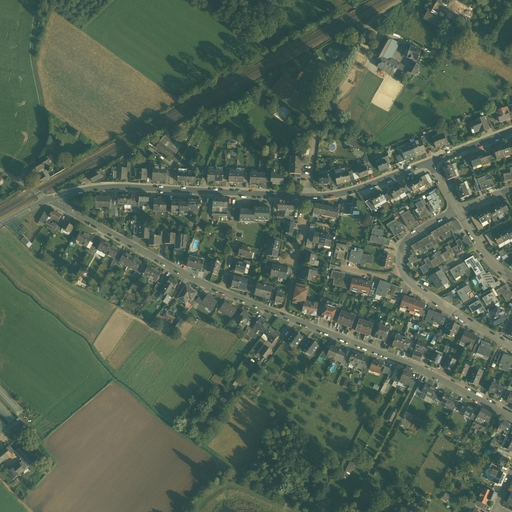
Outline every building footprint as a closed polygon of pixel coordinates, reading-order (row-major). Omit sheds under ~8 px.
[(434,0),(429,9),(434,13),(439,4),(441,0),(434,0)] [(458,19),(467,24),(474,12),(456,0),(448,12),(458,19)] [(434,13),(440,16),(442,13),(445,8),(439,4),(434,13)] [(439,29),(445,19),(444,19),(440,16),(434,13),(429,9),(423,19),(439,29)] [(448,12),(446,16),(444,19),(445,19),(445,18),(455,24),(458,19),(448,12)] [(374,59),(380,62),(382,58),(389,62),(391,59),(399,44),(386,37),(374,59)] [(421,50),(410,47),(409,50),(408,55),(407,59),(417,62),(421,50)] [(330,48),(325,55),(331,58),(335,51),(330,48)] [(393,77),(398,67),(393,64),(389,62),(382,58),(380,62),(376,68),(393,77)] [(412,75),(414,76),(419,67),(412,63),(408,73),(412,75)] [(404,66),(400,64),(398,67),(393,77),(398,79),(404,66)] [(294,82),(284,74),(272,90),(282,98),(294,82)] [(315,85),(307,82),(302,96),(309,99),(315,85)] [(262,98),(269,104),(270,103),(267,100),(268,99),(264,95),(262,98)] [(275,112),(287,122),(293,114),(281,104),(275,112)] [(501,121),(502,122),(506,120),(506,119),(509,118),(507,114),(509,114),(509,113),(507,108),(498,111),(498,113),(495,114),(498,122),(501,121)] [(287,122),(275,112),(272,115),(284,124),(287,122)] [(480,133),(481,133),(483,133),(484,131),(488,130),(487,126),(484,118),(470,123),(471,127),(471,128),(473,127),(475,133),(479,131),(480,133)] [(173,135),(178,138),(182,132),(177,129),(172,134),(173,135)] [(434,144),(436,149),(448,145),(445,137),(443,134),(433,138),(435,143),(434,144)] [(163,139),(173,146),(175,143),(165,136),(163,139)] [(172,147),(173,146),(163,139),(162,140),(167,143),(170,145),(172,147)] [(415,142),(411,144),(416,157),(426,153),(421,140),(415,142)] [(172,159),(175,154),(169,150),(167,148),(164,146),(160,143),(156,148),(172,159)] [(416,157),(411,144),(406,146),(407,148),(401,151),(401,150),(400,150),(402,155),(405,161),(416,157)] [(507,145),(500,147),(504,156),(504,157),(511,154),(509,149),(507,145)] [(497,159),(504,156),(500,147),(492,150),(494,155),(496,159),(497,159)] [(363,160),(366,155),(356,149),(353,155),(363,160)] [(485,153),(478,156),(481,165),(488,163),(489,163),(487,158),(485,153)] [(405,161),(402,155),(396,157),(399,163),(405,161)] [(482,167),(481,165),(478,156),(478,155),(469,159),(471,164),(474,170),(482,167)] [(294,174),(299,175),(300,158),(290,157),(290,174),(294,174)] [(35,168),(37,172),(43,169),(49,165),(45,158),(40,161),(41,162),(37,164),(38,166),(36,167),(35,168)] [(385,161),(381,163),(380,160),(376,161),(377,164),(379,172),(388,168),(387,164),(385,161)] [(443,169),(445,175),(454,171),(451,165),(446,168),(443,169)] [(152,181),(166,182),(166,175),(167,169),(167,168),(153,167),(153,175),(152,181)] [(366,168),(365,168),(361,170),(357,171),(358,173),(360,179),(369,175),(367,172),(366,168)] [(503,175),(505,183),(511,181),(511,168),(509,169),(509,174),(503,175)] [(37,172),(35,173),(34,175),(35,175),(36,177),(45,172),(43,169),(37,172)] [(116,179),(126,180),(127,172),(127,169),(121,169),(117,169),(117,172),(116,179)] [(135,180),(146,181),(147,174),(147,170),(136,170),(137,170),(137,176),(135,176),(135,180)] [(456,177),(454,171),(445,175),(448,181),(453,179),(456,177)] [(47,175),(45,172),(36,177),(34,178),(36,180),(38,185),(49,179),(47,175)] [(207,181),(215,181),(215,172),(213,172),(209,172),(208,172),(207,174),(207,180),(207,181)] [(223,173),(215,172),(215,181),(222,182),(222,180),(223,173)] [(273,184),(283,184),(283,178),(283,177),(282,177),(282,176),(277,176),(277,172),(271,172),(271,182),(273,182),(273,184)] [(350,182),(350,181),(348,172),(345,173),(335,175),(334,175),(335,178),(336,183),(337,185),(350,182)] [(89,177),(92,183),(100,179),(96,173),(89,177)] [(186,182),(187,174),(178,173),(178,180),(177,182),(186,182)] [(236,183),(236,173),(230,173),(229,173),(228,181),(228,182),(236,183)] [(195,174),(187,174),(186,182),(195,183),(195,174)] [(249,183),(257,184),(258,174),(250,174),(250,176),(250,182),(249,183)] [(265,175),(258,174),(257,184),(265,184),(265,183),(265,177),(265,175)] [(328,184),(328,179),(328,175),(321,175),(319,175),(319,184),(323,184),(323,185),(328,184)] [(424,186),(426,189),(430,186),(429,184),(428,183),(427,181),(425,176),(424,176),(420,179),(424,186)] [(482,190),(482,191),(494,187),(492,179),(490,180),(487,181),(485,177),(478,180),(480,185),(482,190)] [(420,178),(414,182),(419,189),(424,186),(420,179),(420,178)] [(413,193),(419,189),(414,182),(409,185),(409,186),(413,192),(413,193)] [(455,187),(458,194),(466,190),(464,184),(462,185),(456,187),(455,187)] [(400,185),(395,189),(399,196),(404,193),(405,193),(403,190),(400,185)] [(394,199),(399,196),(395,189),(389,192),(390,193),(393,199),(394,200),(394,199)] [(468,196),(466,190),(458,194),(460,199),(468,196)] [(381,192),(375,195),(380,203),(385,200),(383,196),(381,192)] [(432,208),(434,211),(440,208),(439,205),(437,202),(439,200),(435,193),(430,196),(433,200),(429,202),(432,208)] [(147,207),(148,207),(149,202),(149,195),(139,195),(139,204),(139,206),(143,207),(147,207)] [(374,206),(380,203),(375,195),(370,199),(370,200),(374,206)] [(106,208),(110,208),(110,203),(110,201),(110,198),(96,197),(96,208),(100,208),(100,207),(106,207),(106,208)] [(155,211),(165,212),(166,199),(160,199),(159,200),(155,200),(154,205),(154,207),(155,207),(155,211)] [(188,216),(188,214),(189,212),(197,212),(198,207),(200,207),(201,206),(201,202),(193,201),(193,200),(192,200),(192,201),(188,200),(188,203),(188,204),(180,204),(180,202),(172,202),(171,208),(171,213),(179,213),(179,215),(179,216),(181,216),(181,215),(184,215),(188,215),(188,216)] [(365,203),(369,208),(374,206),(370,200),(365,203)] [(282,211),(286,211),(286,202),(282,202),(277,201),(277,206),(278,206),(278,211),(282,211)] [(418,215),(421,220),(429,215),(424,206),(421,201),(415,205),(417,209),(420,214),(418,215)] [(290,202),(286,202),(286,211),(289,211),(293,211),(294,206),(295,202),(290,202)] [(346,215),(351,215),(351,211),(353,211),(359,212),(360,202),(355,202),(355,205),(352,205),(346,204),(346,215)] [(504,203),(498,206),(503,214),(509,211),(504,203)] [(312,214),(318,215),(321,206),(315,204),(312,214)] [(498,206),(493,209),(498,217),(503,214),(498,206)] [(240,222),(254,223),(254,221),(269,221),(269,209),(254,208),(254,210),(240,210),(240,222)] [(337,209),(332,208),(330,218),(336,219),(338,212),(338,209),(337,209)] [(493,209),(488,212),(492,218),(493,220),(498,217),(493,209)] [(44,225),(45,225),(47,222),(46,221),(49,218),(49,217),(51,213),(46,210),(39,222),(44,225)] [(56,222),(58,223),(58,222),(62,216),(53,210),(51,213),(49,217),(49,218),(56,222)] [(487,210),(482,213),(487,221),(492,218),(488,212),(487,210)] [(283,219),(284,220),(286,211),(282,211),(282,215),(281,216),(277,215),(276,218),(279,219),(283,219)] [(289,211),(286,211),(284,220),(285,220),(293,221),(294,218),(289,217),(288,216),(289,211)] [(401,216),(407,227),(415,223),(409,211),(405,213),(400,216),(401,216)] [(481,224),(487,221),(482,213),(476,216),(477,218),(479,220),(480,223),(481,224)] [(387,225),(395,237),(403,232),(396,220),(395,220),(387,225)] [(441,227),(441,228),(445,234),(451,231),(453,234),(457,232),(451,221),(441,227)] [(62,229),(70,233),(73,227),(65,223),(64,226),(63,228),(62,229)] [(286,233),(292,234),(293,228),(294,228),(294,224),(293,224),(287,223),(287,225),(288,227),(287,229),(286,230),(286,233)] [(447,238),(445,234),(441,228),(438,230),(437,230),(431,233),(432,235),(435,240),(441,236),(443,240),(447,238)] [(139,239),(149,239),(149,236),(150,232),(150,229),(140,229),(140,234),(139,239)] [(370,242),(383,245),(384,239),(381,238),(383,232),(378,231),(373,229),(370,242)] [(83,246),(87,248),(90,242),(91,243),(94,239),(88,235),(81,231),(77,240),(84,244),(83,246)] [(504,231),(498,235),(503,243),(509,239),(505,232),(504,231)] [(170,242),(175,242),(176,235),(176,234),(166,233),(165,241),(165,244),(170,244),(170,242)] [(312,243),(318,244),(321,234),(314,233),(314,234),(314,237),(313,240),(312,243)] [(182,236),(176,235),(175,242),(175,245),(175,249),(176,250),(176,249),(183,250),(183,248),(186,248),(186,245),(187,236),(182,236)] [(437,245),(435,240),(432,235),(428,237),(421,241),(425,247),(428,246),(431,244),(433,247),(437,245)] [(498,246),(503,243),(498,235),(493,238),(494,240),(496,243),(498,246)] [(154,236),(149,236),(149,239),(149,246),(159,246),(159,242),(159,236),(154,236)] [(332,237),(326,236),(324,245),(330,247),(332,237)] [(458,246),(451,249),(455,256),(462,252),(462,251),(464,250),(464,251),(466,250),(460,240),(456,242),(458,246)] [(98,250),(106,255),(111,246),(103,241),(99,248),(98,250)] [(270,241),(268,249),(278,251),(280,244),(280,243),(276,242),(270,241)] [(427,251),(425,247),(421,241),(418,243),(417,243),(411,247),(412,250),(415,254),(415,253),(418,252),(421,250),(423,253),(427,251)] [(337,259),(343,260),(344,254),(343,253),(344,252),(345,252),(346,247),(337,245),(335,253),(338,254),(337,259)] [(119,250),(111,246),(106,255),(107,253),(115,257),(119,250)] [(451,258),(455,256),(451,249),(449,246),(445,248),(447,252),(441,256),(444,262),(451,258)] [(238,256),(249,259),(250,252),(247,251),(247,250),(242,248),(241,250),(239,249),(238,256)] [(277,258),(278,251),(268,249),(267,256),(273,257),(277,258)] [(360,264),(361,262),(363,255),(363,251),(359,250),(358,254),(354,253),(351,252),(351,253),(349,261),(349,262),(360,264)] [(441,264),(444,262),(441,256),(438,252),(435,254),(437,258),(434,259),(430,262),(434,268),(441,264)] [(120,262),(128,267),(133,258),(124,253),(121,258),(119,262),(120,262)] [(304,264),(312,266),(313,262),(314,262),(315,261),(316,256),(310,255),(306,254),(306,255),(304,264)] [(380,267),(389,269),(392,256),(390,256),(383,254),(380,267)] [(373,257),(363,255),(361,262),(371,265),(373,257)] [(188,268),(194,269),(197,259),(189,257),(189,259),(187,265),(189,266),(188,267),(188,268)] [(473,267),(478,276),(484,272),(478,263),(477,264),(475,260),(473,257),(464,262),(465,263),(469,269),(471,268),(473,267)] [(141,262),(133,258),(128,267),(129,265),(137,269),(141,262)] [(431,270),(434,268),(430,262),(428,258),(424,260),(426,264),(419,268),(423,275),(430,271),(430,270),(431,269),(431,270)] [(204,261),(197,259),(194,269),(200,271),(201,269),(202,269),(201,271),(202,271),(203,266),(204,261)] [(212,274),(218,276),(221,266),(215,264),(216,263),(211,261),(209,266),(208,272),(210,273),(211,272),(213,273),(212,274)] [(244,273),(245,273),(247,265),(244,264),(237,262),(235,271),(244,273)] [(460,266),(464,272),(469,269),(465,263),(460,266)] [(449,271),(455,280),(465,274),(464,272),(460,266),(460,265),(449,271)] [(148,266),(144,274),(144,275),(150,278),(154,270),(155,270),(148,266)] [(270,277),(278,278),(280,268),(272,266),(272,268),(272,271),(270,277)] [(288,269),(280,268),(278,278),(286,280),(287,275),(288,269)] [(300,279),(311,281),(312,277),(316,277),(316,273),(317,273),(308,271),(302,269),(300,279)] [(158,272),(154,270),(150,278),(150,279),(156,282),(161,273),(158,271),(158,272)] [(433,282),(437,289),(448,283),(441,271),(433,276),(431,277),(433,281),(433,282)] [(341,287),(343,282),(344,274),(333,272),(331,277),(335,278),(333,285),(341,287)] [(479,283),(482,281),(481,278),(486,275),(484,272),(478,276),(476,277),(475,278),(479,283)] [(489,273),(486,275),(481,278),(482,281),(487,289),(490,287),(495,284),(492,278),(491,279),(490,277),(491,277),(489,273)] [(232,287),(245,290),(247,285),(248,280),(234,277),(232,287)] [(162,301),(168,305),(173,299),(177,293),(174,291),(174,289),(178,283),(170,278),(164,289),(161,294),(165,296),(162,301)] [(350,291),(368,295),(371,284),(352,279),(350,291)] [(381,296),(386,298),(390,285),(380,281),(377,290),(376,295),(381,296)] [(246,291),(252,293),(254,287),(247,285),(245,290),(246,290),(246,291)] [(259,297),(262,297),(265,286),(264,286),(264,287),(257,285),(257,288),(255,295),(255,296),(259,297)] [(295,304),(304,305),(305,302),(308,287),(304,287),(304,286),(301,285),(301,286),(297,285),(295,293),(294,294),(295,294),(294,295),(295,295),(293,301),(296,302),(295,304)] [(400,289),(390,285),(386,298),(391,300),(395,302),(397,297),(394,295),(395,292),(399,293),(400,289)] [(458,295),(463,303),(469,299),(466,294),(471,291),(468,285),(457,292),(459,295),(458,295)] [(502,293),(506,300),(511,297),(511,294),(509,289),(508,289),(506,285),(501,288),(495,291),(496,291),(498,296),(502,293)] [(182,291),(180,294),(185,297),(189,300),(191,301),(192,301),(196,294),(197,293),(189,288),(186,286),(184,289),(183,289),(182,291)] [(266,286),(265,286),(262,297),(265,298),(265,299),(269,300),(269,299),(271,292),(272,289),(265,287),(266,286)] [(275,303),(282,305),(284,294),(277,292),(275,303)] [(493,301),(495,305),(499,303),(496,297),(493,293),(489,295),(482,299),(486,305),(493,301)] [(182,302),(185,297),(180,294),(177,299),(182,302)] [(193,305),(196,302),(199,297),(196,294),(192,301),(191,301),(190,303),(193,305)] [(206,307),(211,311),(217,303),(208,296),(204,300),(201,303),(206,307)] [(400,308),(421,315),(422,311),(425,304),(404,296),(402,302),(400,308)] [(204,300),(199,297),(196,302),(200,305),(201,303),(204,300)] [(479,310),(481,313),(485,311),(479,301),(476,303),(475,303),(468,307),(472,313),(476,311),(479,310)] [(318,305),(305,302),(304,305),(303,308),(302,311),(304,312),(303,314),(311,316),(315,316),(315,317),(316,317),(316,313),(318,305)] [(216,310),(218,312),(220,309),(224,304),(221,303),(216,310)] [(224,313),(231,318),(237,311),(232,307),(232,308),(225,303),(224,304),(220,309),(225,313),(224,313)] [(321,319),(326,320),(332,305),(327,304),(326,303),(321,319)] [(337,307),(332,305),(326,320),(331,322),(335,311),(337,307)] [(501,311),(500,311),(498,308),(497,308),(491,312),(494,318),(494,319),(490,321),(493,327),(505,320),(502,315),(503,314),(503,312),(502,311),(501,311)] [(238,319),(246,325),(249,321),(252,317),(244,311),(243,312),(238,319)] [(433,322),(440,325),(442,318),(443,316),(429,311),(427,316),(425,321),(433,324),(433,322)] [(337,324),(344,326),(348,315),(342,312),(341,312),(340,317),(337,324)] [(354,317),(348,315),(344,326),(350,328),(353,321),(354,317)] [(177,325),(180,328),(187,320),(186,320),(183,317),(177,325)] [(258,329),(264,334),(269,328),(263,323),(264,321),(260,318),(256,324),(253,329),(256,331),(258,329)] [(243,329),(246,325),(238,319),(235,322),(243,329)] [(356,331),(362,334),(366,322),(360,320),(358,325),(356,331)] [(373,325),(366,322),(362,334),(369,336),(371,329),(373,325)] [(374,338),(379,340),(385,325),(380,323),(378,328),(374,338)] [(444,335),(451,338),(453,334),(454,331),(456,332),(458,327),(449,323),(446,331),(444,335)] [(390,327),(385,325),(379,340),(385,342),(388,332),(390,327)] [(275,333),(269,328),(264,334),(269,338),(271,339),(269,341),(272,344),(276,339),(280,334),(277,331),(275,333)] [(242,336),(249,342),(251,338),(247,335),(248,334),(245,332),(242,336)] [(292,345),(295,348),(298,343),(302,338),(297,334),(296,334),(294,333),(286,343),(290,347),(292,345)] [(466,348),(471,350),(476,337),(465,333),(464,335),(461,341),(468,344),(466,348)] [(266,342),(269,338),(264,334),(261,338),(266,342)] [(392,346),(399,348),(403,338),(395,335),(392,346)] [(404,338),(403,338),(399,348),(407,351),(411,341),(410,341),(404,338)] [(308,354),(311,356),(318,347),(315,344),(316,343),(310,340),(309,341),(305,347),(303,349),(308,352),(308,354)] [(483,356),(488,359),(492,351),(490,350),(491,349),(488,348),(489,345),(482,342),(480,346),(478,352),(484,354),(483,356)] [(417,343),(415,348),(424,351),(426,346),(417,343)] [(327,356),(334,359),(338,349),(330,346),(329,351),(327,356)] [(271,351),(266,347),(261,354),(266,359),(271,351)] [(420,362),(424,351),(415,348),(414,351),(414,352),(411,359),(420,362)] [(320,355),(327,358),(327,356),(329,351),(325,349),(320,355)] [(346,352),(338,349),(334,359),(334,360),(341,362),(342,363),(345,356),(346,352)] [(349,364),(355,367),(360,355),(353,352),(350,358),(348,364),(349,364)] [(431,361),(438,365),(441,359),(442,357),(441,357),(434,354),(431,361)] [(360,355),(355,367),(359,368),(363,369),(363,370),(366,363),(368,358),(360,355)] [(502,370),(508,373),(511,366),(511,363),(511,357),(510,357),(509,357),(503,355),(502,357),(499,364),(504,366),(502,370)] [(444,369),(451,372),(451,371),(455,361),(452,360),(452,359),(451,361),(448,359),(449,358),(448,358),(444,369)] [(369,370),(379,374),(382,364),(373,361),(369,370)] [(465,362),(464,365),(461,364),(457,374),(464,377),(465,377),(469,367),(470,364),(465,362)] [(395,371),(399,373),(403,374),(405,369),(396,365),(394,371),(395,371)] [(383,372),(389,375),(392,370),(385,367),(383,372)] [(403,374),(399,382),(407,386),(410,380),(413,372),(405,369),(403,374)] [(468,383),(476,386),(482,373),(474,369),(472,375),(468,383)] [(399,382),(403,374),(399,373),(395,380),(394,382),(398,384),(399,382)] [(380,392),(383,393),(390,380),(387,379),(380,392)] [(407,386),(413,388),(416,382),(410,380),(407,386)] [(420,398),(424,401),(427,395),(432,398),(434,394),(437,390),(436,390),(433,388),(421,382),(416,391),(422,394),(420,398)] [(488,392),(494,394),(497,386),(491,384),(490,386),(488,391),(488,392)] [(503,389),(497,386),(494,394),(500,397),(500,396),(502,391),(503,389)] [(440,391),(437,396),(435,400),(441,403),(443,400),(443,399),(442,399),(445,394),(440,391)] [(451,408),(453,404),(455,400),(456,400),(455,400),(452,398),(445,394),(442,399),(443,399),(443,400),(441,403),(445,405),(451,408)] [(429,403),(431,400),(432,398),(427,395),(424,401),(429,403)] [(16,418),(0,401),(0,413),(9,424),(16,418)] [(456,406),(455,408),(461,411),(462,409),(461,409),(464,404),(458,401),(458,402),(456,406)] [(470,418),(472,414),(474,410),(471,408),(464,404),(461,409),(462,409),(461,411),(460,413),(464,415),(470,418)] [(481,410),(475,421),(486,427),(492,415),(481,410)] [(482,433),(486,427),(475,421),(472,427),(476,429),(479,431),(482,433)] [(505,432),(506,430),(509,424),(503,421),(500,426),(499,429),(503,431),(505,432)] [(508,448),(511,450),(511,431),(511,434),(508,433),(506,436),(509,438),(503,448),(507,450),(508,448)] [(509,438),(506,436),(501,446),(503,448),(509,438)] [(9,446),(6,448),(11,455),(15,452),(14,451),(9,446)] [(0,464),(11,455),(6,448),(0,453),(0,464)] [(15,452),(23,461),(25,464),(28,468),(32,464),(19,448),(15,452)] [(498,448),(497,452),(501,454),(508,457),(509,453),(498,448)] [(503,467),(505,468),(509,460),(507,459),(500,456),(498,455),(497,460),(499,461),(498,465),(503,467)] [(350,462),(345,471),(350,473),(355,464),(350,462)] [(19,475),(24,471),(22,467),(19,464),(13,469),(19,475)] [(500,473),(501,470),(497,467),(491,464),(489,468),(500,473)] [(493,482),(501,486),(505,475),(500,473),(489,468),(493,470),(491,473),(490,477),(494,479),(493,482)] [(7,473),(13,480),(19,475),(13,469),(7,473)] [(346,481),(350,473),(345,471),(341,478),(346,481)] [(490,491),(490,492),(485,489),(484,489),(481,494),(480,494),(479,497),(480,497),(478,502),(484,505),(485,505),(488,500),(493,503),(497,494),(490,491)] [(443,498),(448,501),(451,496),(445,493),(443,498)]
